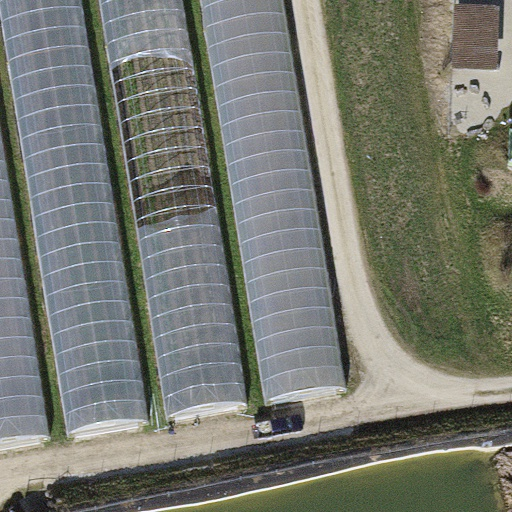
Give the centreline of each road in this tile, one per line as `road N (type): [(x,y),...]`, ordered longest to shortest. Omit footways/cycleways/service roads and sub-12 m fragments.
road 1 (track): [(0,470),(511,381)]
road 2 (track): [(306,0),(380,404)]
